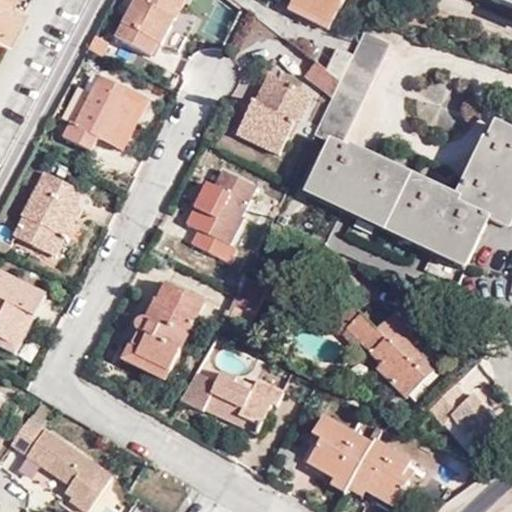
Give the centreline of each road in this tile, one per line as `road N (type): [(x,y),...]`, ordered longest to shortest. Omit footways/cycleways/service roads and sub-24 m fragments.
road 1 (residential): [(268,511),(63,380),(218,73)]
road 2 (residential): [(100,0),(0,197)]
